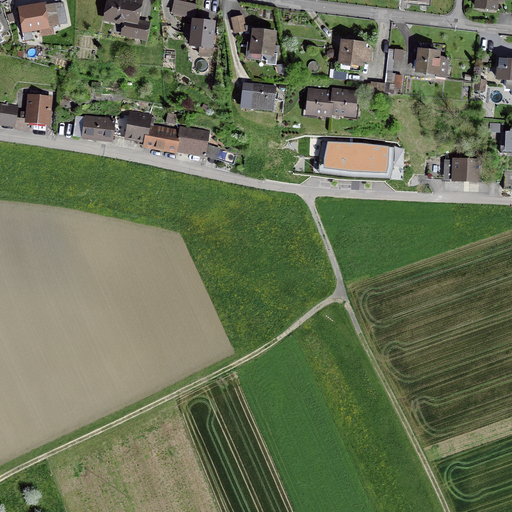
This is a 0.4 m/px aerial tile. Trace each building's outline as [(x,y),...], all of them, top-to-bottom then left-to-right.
[(135,22),(139,3),(124,0),(109,0),(105,20),(134,26),(132,37),(144,39),(147,25),(135,22)] [(476,0),(475,8),(495,10),(496,3),(503,4),(503,0),(476,0)] [(66,24),(62,3),(36,8),(36,5),(32,5),(32,8),(18,11),(23,37),(21,38),(22,41),(32,39),(30,30),(66,24)] [(175,3),(173,13),(193,17),(195,7),(175,3)] [(234,34),(245,31),(242,17),(231,19),(234,34)] [(213,23),(193,21),(190,46),(210,48),(213,23)] [(247,49),(246,59),(265,61),(265,62),(266,63),(266,65),(275,66),(276,55),(278,55),(278,47),(272,47),(274,34),(269,34),(269,30),(260,29),(260,33),(253,32),(251,49),(247,49)] [(368,62),(369,50),(363,49),(364,45),(341,42),(339,63),(361,66),(362,61),(368,62)] [(437,54),(419,51),(416,71),(426,72),(425,76),(445,78),(448,59),(440,58),(439,60),(436,60),(437,54)] [(511,60),(499,60),(497,80),(509,81),(509,79),(511,79),(511,60)] [(473,94),(482,96),(482,92),(483,92),(485,81),(476,80),(473,94)] [(376,97),(377,83),(370,82),(368,96),(376,97)] [(384,84),(377,83),(376,97),(383,98),(384,84)] [(275,88),(244,85),(242,100),(256,101),(255,110),(272,112),(273,113),(275,88)] [(330,114),(332,94),(309,92),(307,110),(315,111),(316,115),(330,116),(330,114)] [(332,92),(332,94),(330,114),(343,115),(345,112),(353,113),(355,94),(332,92)] [(26,119),(47,121),(50,99),(28,97),(28,104),(20,104),(19,119),(26,119)] [(16,108),(0,105),(0,122),(13,125),(16,108)] [(112,137),(126,139),(144,142),(147,127),(147,124),(151,125),(153,118),(130,114),(128,124),(114,122),(112,137)] [(168,123),(174,124),(176,116),(167,114),(165,123),(168,123)] [(111,141),(112,137),(114,122),(96,119),(96,120),(85,118),(82,138),(111,142),(111,141)] [(143,146),(175,151),(180,128),(179,128),(177,133),(147,127),(144,142),(143,146)] [(209,132),(180,128),(175,151),(205,157),(214,159),(218,149),(207,146),(209,132)] [(511,131),(510,131),(510,134),(501,134),(500,150),(511,150),(511,131)] [(236,155),(221,151),(219,159),(233,164),(236,155)] [(294,158),(295,164),(300,164),(299,153),(272,154),(272,164),(282,163),(282,165),(287,165),(287,159),(294,158)] [(444,181),(478,182),(479,162),(445,161),(444,181)] [(372,184),(413,185),(414,174),(412,174),(412,168),(388,167),(388,166),(381,166),(381,167),(373,167),(372,184)] [(287,170),(288,178),(303,176),(302,168),(287,170)] [(511,173),(503,173),(502,190),(511,190),(511,173)]
